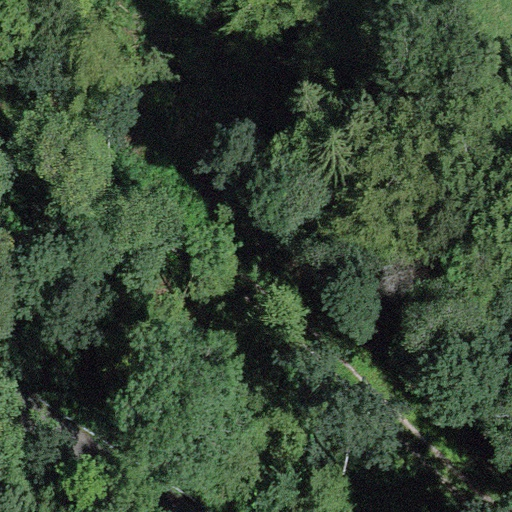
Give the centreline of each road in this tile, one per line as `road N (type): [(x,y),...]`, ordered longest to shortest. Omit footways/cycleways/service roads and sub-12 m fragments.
road 1 (track): [(511,462),(300,325),(0,154)]
road 2 (residential): [(0,419),(135,511)]
